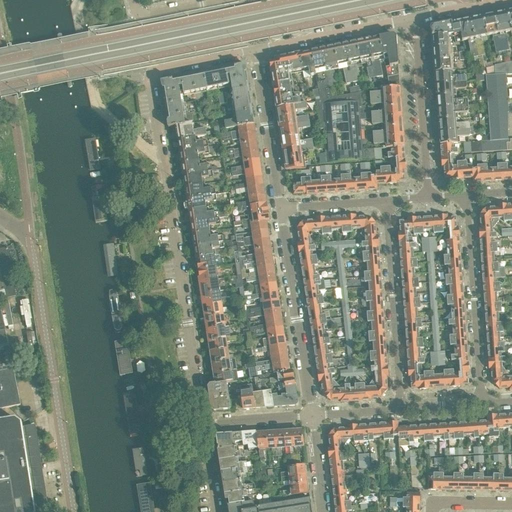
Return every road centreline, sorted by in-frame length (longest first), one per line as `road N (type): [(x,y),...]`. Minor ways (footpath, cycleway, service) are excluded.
road 1 (residential): [(202,424),(148,73),(256,49)]
road 2 (secondary): [(0,73),(353,0)]
road 3 (unclassified): [(73,511),(31,239)]
road 4 (residential): [(312,416),(280,209)]
road 5 (residential): [(385,201),(400,409)]
road 6 (residential): [(482,402),(465,195)]
road 7 (residential): [(428,198),(414,18)]
road 8 (residential): [(280,209),(256,49)]
road 9 (residential): [(256,49),(414,18)]
